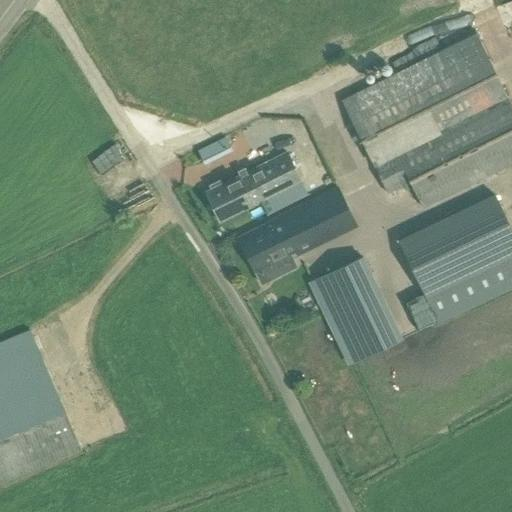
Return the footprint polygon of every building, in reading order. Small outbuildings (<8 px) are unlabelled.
[(411,184),(423,210),(511,165),(511,106),(476,33),(341,100),(389,196),(411,184)] [(98,163),(111,158),(105,144),(92,150),(98,163)] [(220,222),(300,181),(287,152),(221,186),(220,182),(211,187),(212,190),(207,193),(220,222)] [(296,267),(292,258),(356,226),(338,189),(238,238),(261,285),(296,267)] [(397,238),(438,324),(511,288),(511,227),(495,192),(397,238)] [(274,195),(261,201),(268,215),(281,208),(274,195)] [(362,257),(313,281),(352,363),(402,339),(362,257)] [(0,484),(81,450),(28,330),(0,342),(0,484)]
